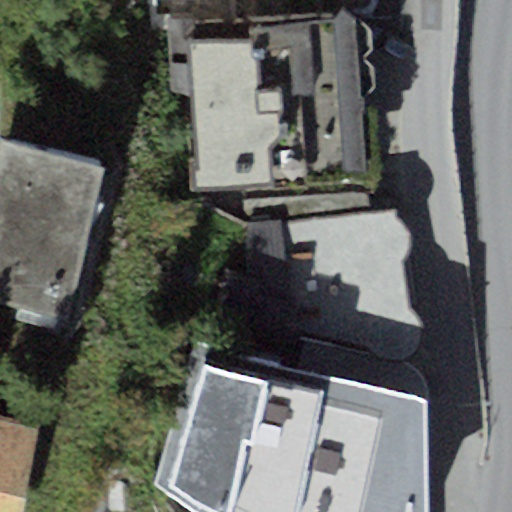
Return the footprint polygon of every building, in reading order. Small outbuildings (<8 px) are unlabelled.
[(120,0),(122,11),(344,0),(120,0)] [(359,11),(252,17),(184,20),(193,188),(369,178),(359,11)] [(0,303),(66,319),(101,166),(1,143),(0,144),(0,303)] [(365,194),(243,201),(245,276),(223,273),(212,324),(293,342),(294,335),(368,351),(374,356),(383,359),(394,361),(407,357),(414,351),(419,345),(423,336),(422,328),(420,321),(415,315),(410,308),(402,259),(405,254),(408,251),(410,245),(409,236),(408,228),(404,223),(396,214),(396,210),(366,209),(365,194)] [(423,511),(422,399),(194,340),(152,483),(207,511),(423,511)] [(0,511),(19,511),(37,422),(0,414),(0,511)]
